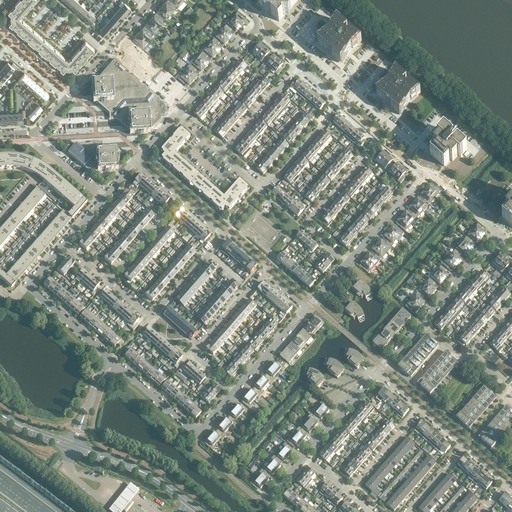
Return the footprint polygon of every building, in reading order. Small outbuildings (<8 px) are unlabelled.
[(24,0),(19,0),(16,3),(25,11),(30,5),(24,0)] [(270,13),(272,15),(279,22),(286,14),(291,9),(298,1),(296,0),(260,0),(258,3),(265,10),(267,11),(268,10),(270,12),(270,13)] [(162,6),(171,14),(172,13),(171,12),(174,9),(174,10),(177,7),(172,3),(170,5),(166,1),(162,6)] [(72,8),(75,11),(81,5),(77,2),(72,8)] [(13,6),(12,8),(21,16),(21,15),(24,12),(25,11),(16,3),(15,5),(13,6)] [(124,3),(120,7),(127,13),(130,9),(124,3)] [(75,11),(79,14),(84,8),(81,5),(75,11)] [(160,16),(165,21),(167,18),(167,17),(169,14),(171,15),(171,14),(162,6),(158,10),(162,14),(160,16)] [(120,7),(117,11),(123,17),(127,13),(120,7)] [(10,10),(8,13),(11,16),(10,17),(10,18),(10,19),(11,20),(11,21),(12,21),(9,25),(11,27),(13,28),(14,29),(22,20),(21,20),(19,18),(21,16),(12,8),(10,10)] [(79,14),(82,17),(88,11),(84,8),(79,14)] [(82,17),(86,21),(91,15),(88,11),(82,17)] [(117,11),(113,15),(119,21),(123,17),(117,11)] [(232,18),(231,19),(241,28),(245,23),(241,20),(243,17),(238,13),(235,16),(236,16),(233,19),(232,18)] [(86,21),(90,24),(95,18),(91,15),(86,21)] [(113,15),(110,19),(116,25),(119,21),(113,15)] [(150,19),(160,28),(160,27),(159,25),(162,22),(163,23),(165,21),(160,16),(158,18),(154,15),(150,19)] [(110,19),(106,23),(112,29),(116,25),(110,19)] [(148,29),(153,34),(155,32),(156,32),(160,28),(150,19),(146,24),(150,27),(148,29)] [(228,24),(226,26),(231,31),(233,29),(237,32),(241,28),(231,19),(227,24),(228,24)] [(22,20),(14,29),(15,30),(19,34),(27,25),(25,23),(24,22),(22,20)] [(331,55),(341,64),(341,63),(346,55),(347,56),(352,48),(360,41),(338,21),(330,34),(319,44),(318,43),(318,44),(328,52),(327,53),(331,56),(331,55)] [(106,23),(103,28),(109,33),(112,29),(106,23)] [(27,25),(19,34),(24,38),(33,29),(32,29),(27,25)] [(220,32),(219,33),(229,41),(233,36),(229,33),(231,31),(226,26),(223,29),(224,30),(222,33),(220,32)] [(109,33),(103,28),(99,32),(105,37),(109,33)] [(138,33),(148,41),(149,40),(147,39),(150,36),(151,37),(153,34),(148,29),(146,32),(142,28),(138,33)] [(33,29),(24,38),(26,40),(28,42),(30,43),(38,34),(34,30),(33,29)] [(136,43),(141,47),(143,45),(144,45),(148,41),(138,33),(134,37),(138,41),(136,43)] [(216,37),(214,40),(219,44),(221,42),(225,45),(229,41),(219,33),(218,34),(220,35),(217,38),(216,37)] [(38,34),(30,43),(32,45),(34,47),(36,49),(44,40),(41,37),(38,34)] [(167,34),(161,41),(162,41),(163,43),(169,36),(167,34)] [(44,40),(36,49),(38,50),(40,52),(42,54),(50,45),(44,40)] [(208,45),(208,46),(217,54),(221,50),(217,46),(219,44),(214,40),(212,42),(212,43),(210,46),(208,45)] [(80,48),(89,56),(89,55),(91,53),(93,52),(94,50),(93,48),(85,42),(81,46),(80,48)] [(50,45),(42,54),(44,55),(45,57),(47,59),(55,50),(55,49),(54,48),(50,45)] [(257,58),(265,49),(261,45),(257,49),(255,47),(250,52),(253,54),(254,53),(257,56),(256,57),(257,58)] [(205,50),(202,53),(207,58),(209,55),(213,59),(217,54),(208,46),(207,47),(208,48),(205,51),(205,50)] [(80,48),(75,53),(84,61),(85,60),(86,59),(88,57),(89,56),(80,48)] [(264,64),(268,59),(266,57),(270,53),(265,49),(257,58),(261,62),(262,62),(264,64)] [(55,50),(47,59),(49,60),(51,62),(53,64),(61,55),(55,50)] [(74,54),(70,58),(80,66),(80,65),(82,64),(83,62),(84,61),(75,53),(74,54)] [(200,55),(196,59),(205,68),(209,63),(205,60),(207,58),(202,53),(200,55)] [(61,55),(53,64),(55,65),(57,67),(58,68),(66,59),(62,55),(61,55)] [(270,70),(279,61),(274,57),(271,61),(268,59),(264,64),(266,66),(270,70)] [(66,59),(58,68),(59,69),(61,70),(63,72),(66,69),(67,70),(68,70),(69,70),(70,70),(71,70),(71,69),(72,69),(75,72),(77,69),(79,67),(80,66),(70,58),(70,59),(68,61),(66,59)] [(192,64),(190,66),(195,71),(197,69),(201,72),(205,68),(196,59),(192,64)] [(92,90),(92,95),(93,95),(93,103),(97,103),(105,110),(110,110),(122,120),(122,125),(129,131),(130,135),(137,134),(137,135),(143,135),(143,134),(150,133),(150,129),(151,129),(169,109),(139,83),(139,81),(132,75),(128,75),(128,72),(114,60),(96,82),(92,83),(92,90)] [(238,62),(236,65),(244,71),(246,73),(250,69),(249,68),(251,65),(246,61),(244,63),(241,61),(239,63),(238,62)] [(275,73),(278,76),(282,71),(280,69),(283,65),(279,61),(270,70),(271,71),(274,74),(275,73)] [(8,63),(4,67),(11,72),(14,69),(16,71),(18,68),(13,63),(11,65),(8,63)] [(235,68),(233,69),(240,75),(244,71),(236,65),(234,67),(235,68)] [(185,72),(184,73),(194,81),(198,77),(194,73),(195,71),(190,66),(188,69),(189,70),(186,73),(185,72)] [(4,67),(0,71),(7,76),(11,72),(4,67)] [(231,71),(229,73),(236,80),(240,75),(233,69),(232,71),(231,71)] [(18,80),(26,87),(32,80),(24,73),(18,80)] [(179,80),(184,84),(186,82),(190,86),(194,81),(184,73),(180,77),(181,78),(179,80)] [(227,76),(226,78),(234,85),(238,81),(236,80),(229,73),(226,76),(227,76)] [(391,82),(384,88),(385,89),(377,95),(377,96),(386,104),(386,105),(390,108),(390,107),(400,116),(400,115),(408,103),(419,93),(397,73),(391,82)] [(223,79),(221,82),(230,89),(234,85),(226,78),(224,80),(223,79)] [(260,82),(266,88),(270,84),(263,78),(260,82)] [(26,87),(30,91),(36,84),(32,80),(26,87)] [(254,85),(256,86),(263,92),(266,88),(260,82),(258,81),(254,85)] [(291,87),(297,93),(305,85),(302,82),(302,83),(300,81),(297,84),(295,82),(291,87)] [(218,87),(225,93),(226,94),(230,89),(221,82),(219,84),(220,85),(218,87)] [(30,91),(34,94),(40,87),(36,84),(30,91)] [(297,93),(301,97),(308,89),(307,87),(305,85),(297,93)] [(253,91),(259,96),(263,92),(256,86),(253,91)] [(34,94),(38,98),(44,91),(40,87),(34,94)] [(215,89),(212,92),(220,98),(221,100),(225,95),(217,88),(215,90),(215,89)] [(305,101),(306,101),(313,92),(311,90),(310,90),(308,89),(301,97),(305,101)] [(40,103),(42,104),(44,106),(49,101),(46,98),(49,94),(44,91),(38,98),(42,101),(40,103)] [(249,95),(256,101),(259,96),(253,91),(249,95)] [(211,95),(209,97),(216,103),(220,98),(212,92),(210,94),(211,95)] [(306,101),(310,104),(317,96),(315,95),(316,94),(313,92),(306,101)] [(245,99),(252,105),(256,101),(249,95),(245,99)] [(280,100),(286,106),(287,107),(291,102),(283,96),(280,100)] [(314,108),(315,107),(322,100),(319,97),(319,98),(317,96),(310,104),(314,108)] [(207,98),(205,100),(214,108),(217,104),(216,103),(209,97),(208,98),(207,98)] [(240,101),(248,109),(252,105),(245,99),(243,97),(240,101)] [(203,103),(202,105),(208,111),(210,112),(214,108),(205,100),(202,103),(203,103)] [(276,104),(283,110),(286,106),(280,100),(276,104)] [(322,100),(315,107),(320,111),(326,104),(324,102),(322,100)] [(235,107),(237,108),(244,114),(247,110),(239,102),(235,107)] [(35,105),(31,109),(37,114),(44,106),(42,104),(40,107),(37,105),(36,106),(35,105)] [(272,108),(281,115),(284,111),(283,110),(276,104),(272,108)] [(199,106),(197,109),(205,115),(208,111),(202,105),(200,107),(199,106)] [(233,112),(240,118),(244,114),(237,108),(233,112)] [(269,112),(276,118),(277,119),(281,115),(272,108),(269,112)] [(37,114),(31,109),(28,112),(29,114),(28,115),(33,120),(37,114)] [(194,114),(201,120),(205,115),(197,109),(195,111),(196,112),(194,114)] [(17,114),(17,123),(23,122),(23,118),(26,118),(25,110),(22,111),(22,113),(17,114)] [(110,110),(108,110),(110,112),(110,120),(121,119),(110,110)] [(230,116),(237,122),(240,118),(233,112),(230,116)] [(265,116),(272,122),(276,118),(269,112),(265,116)] [(299,117),(301,119),(308,125),(312,120),(303,113),(299,117)] [(225,119),(233,126),(237,122),(230,116),(229,115),(225,119)] [(262,120),(268,126),(272,122),(265,116),(262,120)] [(333,122),(337,126),(344,119),(341,117),(339,116),(333,122)] [(222,124),(229,130),(233,126),(225,119),(222,124)] [(301,119),(298,123),(304,129),(308,125),(301,119)] [(337,126),(342,130),(348,123),(346,122),(346,121),(344,119),(337,126)] [(257,126),(264,132),(267,127),(261,121),(257,126)] [(292,125),(294,127),(301,133),(304,129),(298,123),(296,121),(292,125)] [(342,130),(346,134),(352,127),(350,124),(349,125),(348,123),(342,130)] [(218,128),(226,135),(229,130),(222,124),(218,128)] [(253,130),(260,136),(264,132),(257,126),(253,130)] [(214,132),(222,139),(226,135),(218,128),(218,127),(214,132)] [(294,127),(290,131),(297,137),(301,133),(294,127)] [(345,136),(349,139),(356,131),(354,129),(355,129),(352,127),(346,134),(345,136)] [(213,204),(220,210),(220,209),(222,211),(225,207),(227,209),(228,209),(230,210),(239,200),(238,199),(241,196),(242,197),(248,190),(247,190),(249,188),(240,180),(225,198),(175,154),(190,137),(182,129),(180,131),(179,130),(174,137),(174,138),(171,141),(171,140),(162,151),(164,152),(163,153),(165,155),(162,158),(164,160),(170,166),(171,166),(174,169),(173,169),(180,175),(181,174),(184,177),(183,178),(190,184),(191,183),(194,186),(193,187),(200,192),(201,192),(204,195),(203,195),(210,201),(211,201),(214,203),(213,204)] [(285,133),(287,135),(294,141),(297,137),(290,131),(289,129),(285,133)] [(250,134),(256,140),(260,136),(253,130),(250,134)] [(434,146),(436,148),(430,155),(444,167),(450,160),(452,162),(458,155),(461,157),(467,150),(458,141),(457,142),(453,139),(454,138),(444,130),(438,137),(440,139),(434,146)] [(353,143),(354,142),(361,134),(358,132),(358,133),(356,131),(349,139),(353,143)] [(325,132),(321,136),(328,142),(331,138),(325,132)] [(246,138),(253,144),(256,140),(250,134),(246,138)] [(358,146),(360,148),(364,144),(362,142),(365,139),(363,137),(364,136),(361,134),(354,142),(358,146)] [(287,135),(283,139),(290,145),(294,141),(287,135)] [(321,136),(317,140),(324,146),(328,142),(321,136)] [(243,142),(249,148),(253,144),(246,138),(243,142)] [(282,140),(278,145),(285,150),(289,146),(282,140)] [(317,140),(314,144),(320,150),(324,146),(317,140)] [(84,167),(90,172),(98,171),(118,170),(117,160),(117,150),(113,150),(102,151),(102,142),(90,143),(90,144),(79,145),(78,145),(76,143),(68,153),(84,167)] [(239,146),(248,154),(251,150),(249,148),(243,142),(239,146)] [(314,144),(310,148),(317,154),(320,150),(314,144)] [(278,145),(275,149),(281,155),(285,150),(278,145)] [(235,150),(244,158),(248,154),(239,146),(235,150)] [(310,148),(306,152),(313,158),(317,154),(310,148)] [(275,149),(271,153),(278,159),(281,155),(275,149)] [(346,151),(342,155),(349,161),(353,157),(346,151)] [(303,157),(309,162),(311,164),(315,160),(313,158),(306,152),(303,157)] [(271,153),(268,157),(274,163),(278,159),(271,153)] [(379,166),(380,166),(388,157),(384,153),(380,157),(378,155),(373,160),(376,162),(377,161),(380,164),(379,166)] [(342,155),(339,159),(346,165),(349,161),(342,155)] [(0,168),(6,168),(9,168),(13,169),(16,169),(21,170),(24,171),(25,171),(32,174),(35,176),(37,177),(38,177),(40,179),(43,181),(74,209),(68,216),(63,211),(59,215),(68,223),(71,219),(72,220),(87,202),(81,197),(80,198),(51,173),(47,170),(44,168),(43,167),(40,165),(37,164),(32,161),(26,160),(21,158),(15,157),(9,157),(4,157),(0,157),(0,168)] [(268,157),(264,161),(271,167),(274,163),(268,157)] [(383,169),(387,172),(391,167),(389,165),(393,161),(388,157),(380,166),(381,167),(382,166),(384,168),(383,169)] [(302,158),(298,162),(305,168),(308,164),(302,158)] [(339,159),(335,163),(342,169),(346,165),(339,159)] [(264,161),(261,165),(267,171),(271,167),(264,161)] [(298,162),(294,166),(301,172),(305,168),(298,162)] [(335,163),(332,167),(338,173),(342,169),(335,163)] [(267,171),(261,165),(257,169),(263,175),(267,171)] [(392,177),(393,178),(402,169),(397,165),(394,169),(391,167),(387,172),(390,174),(390,173),(393,176),(392,177)] [(294,166),(291,170),(298,176),(301,172),(294,166)] [(332,167),(328,171),(335,177),(338,173),(332,167)] [(366,168),(362,172),(369,178),(373,174),(366,168)] [(398,181),(400,184),(405,179),(403,177),(406,173),(402,169),(393,178),(394,179),(395,178),(398,180),(398,181)] [(291,170),(287,174),(296,182),(299,178),(298,176),(291,170)] [(328,171),(324,175),(331,181),(335,177),(328,171)] [(362,172),(359,176),(365,182),(369,178),(362,172)] [(284,178),(290,184),(292,186),(296,182),(287,174),(284,178)] [(141,175),(136,180),(141,184),(145,179),(144,178),(141,175)] [(359,176),(355,180),(362,186),(365,182),(359,176)] [(320,181),(326,187),(330,183),(323,177),(320,181)] [(139,186),(143,189),(149,182),(150,181),(147,179),(146,180),(145,179),(141,184),(139,186)] [(137,188),(139,186),(141,184),(136,180),(132,184),(137,188)] [(355,180),(351,185),(358,190),(362,186),(355,180)] [(316,185),(323,191),(326,187),(320,181),(316,185)] [(143,189),(147,193),(153,186),(154,185),(151,182),(150,183),(149,182),(143,189)] [(38,187),(55,202),(56,200),(40,185),(38,187)] [(312,189),(319,195),(323,191),(316,185),(312,189)] [(351,185),(348,189),(355,194),(358,190),(351,185)] [(381,192),(382,193),(390,199),(392,197),(391,196),(393,194),(390,191),(392,189),(387,185),(381,192)] [(147,193),(151,196),(157,189),(158,188),(155,186),(154,187),(153,186),(147,193)] [(273,196),(275,199),(282,191),(283,190),(279,186),(271,194),(273,196)] [(426,190),(435,199),(439,194),(441,191),(436,187),(434,189),(430,186),(426,190)] [(33,192),(42,200),(45,196),(37,188),(33,192)] [(151,196),(155,200),(161,193),(162,192),(159,189),(158,191),(157,189),(151,196)] [(309,193),(315,199),(319,195),(312,189),(309,193)] [(344,193),(351,199),(355,194),(348,189),(344,193)] [(424,200),(429,205),(431,203),(435,199),(426,190),(422,195),(426,198),(424,200)] [(279,200),(280,202),(286,195),(282,191),(275,199),(278,201),(279,200)] [(303,195),(312,203),(315,199),(309,193),(307,191),(303,195)] [(30,196),(39,203),(42,200),(33,192),(30,196)] [(126,192),(122,196),(129,202),(133,198),(126,192)] [(155,200),(159,203),(165,197),(166,195),(163,193),(162,194),(161,193),(155,200)] [(382,193),(379,197),(385,203),(387,201),(387,202),(390,199),(382,193)] [(343,194),(339,198),(346,204),(350,200),(343,194)] [(281,204),(284,206),(290,199),(286,195),(280,202),(282,203),(281,204)] [(27,199),(36,207),(39,203),(30,196),(27,199)] [(122,196),(118,200),(125,206),(129,202),(122,196)] [(511,196),(509,200),(511,202),(506,209),(508,211),(502,218),(511,226),(511,196)] [(165,197),(159,203),(163,207),(169,200),(166,197),(165,197)] [(287,208),(289,209),(296,201),(292,197),(290,199),(284,206),(286,208),(287,208)] [(379,197),(375,201),(382,208),(384,205),(385,203),(379,197)] [(339,198),(336,202),(342,208),(344,209),(348,205),(346,204),(339,198)] [(24,203),(33,210),(36,207),(27,199),(24,203)] [(414,204),(424,212),(427,207),(429,205),(424,200),(422,203),(418,199),(414,204)] [(118,200),(115,204),(122,210),(125,206),(118,200)] [(290,211),(292,214),(300,205),(296,201),(289,209),(291,211),(290,211)] [(371,206),(378,211),(379,210),(380,210),(382,208),(375,201),(371,206)] [(336,202),(332,206),(339,212),(342,208),(336,202)] [(24,203),(21,206),(30,214),(33,210),(24,203)] [(115,204),(111,208),(118,214),(122,210),(115,204)] [(412,214),(417,218),(419,216),(420,216),(424,212),(414,204),(410,208),(414,212),(412,214)] [(300,205),(292,214),(295,216),(296,215),(298,217),(305,209),(300,205)] [(21,206),(18,210),(26,218),(30,214),(21,206)] [(332,206),(329,210),(335,216),(339,212),(332,206)] [(367,210),(375,216),(377,214),(376,213),(378,211),(371,206),(367,210)] [(111,208),(108,212),(115,218),(118,214),(111,208)] [(14,214),(23,221),(26,218),(18,210),(14,214)] [(147,210),(143,214),(150,221),(154,216),(147,210)] [(329,210),(325,215),(332,220),(335,216),(329,210)] [(363,214),(370,220),(372,218),(372,219),(375,216),(367,210),(363,214)] [(175,218),(180,221),(187,213),(186,213),(185,214),(181,211),(175,218)] [(108,212),(104,216),(111,222),(115,218),(108,212)] [(402,217),(412,225),(413,224),(411,223),(414,220),(415,221),(417,218),(412,214),(410,216),(406,212),(402,217)] [(180,221),(184,225),(191,217),(190,217),(189,218),(188,217),(189,216),(187,213),(180,221)] [(11,217),(20,225),(23,221),(14,214),(11,217)] [(143,214),(140,218),(147,225),(150,221),(143,214)] [(59,215),(56,219),(65,227),(68,223),(59,215)] [(322,224),(327,228),(333,221),(332,220),(325,215),(321,219),(324,221),(322,224)] [(358,220),(366,226),(368,224),(367,223),(369,221),(362,215),(358,220)] [(104,216),(101,220),(108,226),(111,222),(104,216)] [(8,221),(17,228),(20,225),(11,217),(8,221)] [(184,225),(188,228),(195,220),(194,220),(193,221),(192,220),(193,219),(191,217),(184,225)] [(400,227),(405,232),(407,229),(408,230),(412,225),(402,217),(398,221),(402,225),(400,227)] [(140,218),(136,223),(143,229),(147,225),(140,218)] [(56,219),(53,222),(62,230),(65,227),(56,219)] [(101,220),(97,224),(104,230),(108,226),(101,220)] [(188,228),(192,232),(199,224),(198,225),(196,224),(197,223),(195,220),(188,228)] [(355,224),(361,230),(363,228),(363,229),(366,226),(358,220),(355,224)] [(5,224),(14,232),(17,228),(8,221),(5,224)] [(53,222),(50,226),(59,234),(62,230),(53,222)] [(136,223),(133,227),(140,233),(143,229),(136,223)] [(2,228),(10,236),(14,232),(5,224),(2,228)] [(97,224),(94,228),(100,234),(104,230),(97,224)] [(192,232),(196,235),(203,228),(203,227),(202,229),(200,227),(201,226),(199,224),(192,232)] [(351,228),(358,235),(360,232),(361,230),(355,224),(351,228)] [(476,226),(472,230),(481,239),(485,234),(484,234),(481,231),(483,228),(478,224),(476,226)] [(50,226),(47,230),(56,237),(59,234),(50,226)] [(133,227),(129,231),(136,237),(140,233),(133,227)] [(0,229),(0,232),(7,239),(10,236),(2,228),(0,229)] [(94,228),(90,232),(97,239),(100,234),(94,228)] [(167,228),(163,232),(170,238),(174,234),(167,228)] [(196,235),(200,239),(206,232),(204,231),(205,230),(203,228),(196,235)] [(347,233),(354,239),(355,237),(356,238),(358,235),(351,228),(347,233)] [(389,232),(398,241),(399,240),(400,240),(403,237),(401,236),(404,233),(399,229),(397,231),(393,228),(389,232)] [(47,230),(44,233),(52,241),(56,237),(47,230)] [(468,235),(466,238),(471,242),(473,240),(477,243),(481,239),(472,230),(468,235)] [(129,231),(125,235),(132,241),(136,237),(129,231)] [(90,232),(86,237),(93,243),(97,239),(90,232)] [(163,232),(160,236),(167,242),(170,238),(163,232)] [(206,232),(200,239),(204,243),(210,236),(206,232)] [(295,240),(299,243),(306,235),(302,232),(295,240)] [(387,242),(392,247),(394,244),(393,243),(396,240),(397,242),(398,241),(389,232),(385,237),(389,240),(387,242)] [(44,233),(40,237),(49,245),(52,241),(44,233)] [(343,237),(351,244),(353,241),(352,240),(354,239),(347,233),(343,237)] [(125,235),(122,239),(129,245),(132,241),(125,235)] [(303,247),(304,246),(310,239),(306,235),(299,243),(303,247)] [(160,236),(156,240),(163,246),(167,242),(160,236)] [(40,237),(37,240),(46,248),(49,245),(40,237)] [(86,237),(83,241),(90,247),(93,243),(86,237)] [(339,242),(346,247),(348,245),(348,246),(351,244),(343,237),(339,242)] [(464,239),(460,244),(469,252),(473,248),(473,247),(469,244),(471,242),(466,238),(464,240),(464,239)] [(122,239),(118,243),(125,249),(129,245),(122,239)] [(304,246),(308,249),(314,243),(310,239),(304,246)] [(37,240),(34,244),(43,252),(46,248),(37,240)] [(156,240),(153,244),(160,250),(163,246),(156,240)] [(90,247),(83,241),(79,245),(86,251),(89,247),(90,247)] [(233,245),(229,241),(222,249),(226,253),(233,245)] [(377,246),(386,254),(390,249),(392,247),(387,242),(385,245),(381,241),(377,246)] [(118,243),(115,247),(122,253),(125,249),(118,243)] [(308,249),(312,253),(318,246),(314,243),(308,249)] [(34,244),(31,248),(40,255),(43,252),(34,244)] [(153,244),(149,248),(156,254),(160,250),(153,244)] [(456,249),(455,251),(460,255),(462,253),(465,256),(466,257),(469,252),(460,244),(456,248),(456,249)] [(226,253),(230,256),(237,249),(233,245),(226,253)] [(188,246),(185,251),(192,257),(195,253),(188,246)] [(375,256),(380,260),(382,258),(383,258),(386,254),(377,246),(373,250),(377,254),(375,256)] [(115,247),(111,251),(118,257),(122,253),(115,247)] [(31,248),(28,251),(37,259),(40,255),(31,248)] [(149,248),(146,252),(153,259),(156,254),(149,248)] [(230,256),(234,260),(241,252),(237,249),(230,256)] [(28,251),(25,255),(33,262),(37,259),(28,251)] [(111,251),(108,255),(115,261),(118,257),(111,251)] [(185,251),(181,255),(188,261),(192,257),(185,251)] [(277,260),(281,264),(287,257),(289,255),(285,251),(277,260)] [(452,253),(448,257),(458,266),(462,261),(461,260),(458,258),(460,255),(455,251),(453,253),(452,253)] [(146,252),(142,256),(149,263),(153,259),(146,252)] [(234,260),(238,263),(245,256),(241,252),(234,260)] [(365,259),(375,267),(379,263),(378,262),(380,260),(375,256),(373,258),(369,254),(365,259)] [(25,255),(22,258),(30,266),(33,262),(25,255)] [(104,259),(111,265),(115,261),(108,255),(107,255),(108,255),(104,259)] [(181,255),(178,259),(185,265),(188,261),(181,255)] [(324,259),(331,265),(335,261),(328,255),(324,259)] [(142,256),(138,261),(145,267),(149,263),(142,256)] [(238,263),(243,267),(249,259),(245,256),(238,263)] [(493,266),(497,269),(506,260),(501,256),(498,260),(495,258),(491,263),(493,265),(493,266)] [(281,264),(285,267),(291,261),(287,257),(281,264)] [(443,265),(448,269),(450,267),(453,270),(454,270),(458,266),(448,257),(447,258),(449,259),(446,262),(445,262),(443,265)] [(22,258),(18,262),(27,270),(30,266),(22,258)] [(64,262),(71,268),(72,267),(71,267),(75,264),(68,258),(64,262)] [(318,262),(327,269),(331,265),(324,259),(322,258),(318,262)] [(178,259),(174,263),(181,269),(185,265),(178,259)] [(243,267),(247,270),(253,263),(249,259),(243,267)] [(363,269),(368,274),(370,271),(371,272),(375,267),(365,259),(361,263),(365,267),(363,269)] [(502,273),(504,275),(509,270),(507,268),(510,264),(506,260),(497,269),(502,273)] [(138,261),(135,265),(142,271),(145,267),(138,261)] [(285,267),(289,271),(295,264),(291,261),(285,267)] [(18,262),(15,266),(24,273),(27,270),(18,262)] [(61,266),(68,272),(71,268),(64,262),(61,266)] [(314,266),(323,274),(327,269),(318,262),(314,266)] [(174,263),(170,267),(177,273),(181,269),(174,263)] [(247,270),(251,274),(257,267),(253,263),(247,270)] [(216,270),(209,264),(205,268),(213,274),(216,270)] [(289,271),(293,274),(299,268),(295,264),(289,271)] [(135,265),(131,269),(138,275),(142,271),(135,265)] [(15,266),(12,269),(21,277),(24,273),(15,266)] [(57,270),(64,276),(68,272),(61,266),(57,270)] [(439,268),(435,273),(444,281),(448,276),(444,273),(446,271),(441,266),(439,268)] [(170,267),(167,271),(174,277),(177,273),(170,267)] [(293,274),(297,278),(304,270),(300,267),(299,268),(293,274)] [(213,274),(205,268),(202,272),(209,278),(213,274)] [(12,269),(9,273),(18,280),(21,277),(12,269)] [(131,269),(128,273),(135,279),(138,275),(131,269)] [(297,278),(301,282),(308,274),(304,270),(297,278)] [(76,277),(81,281),(87,274),(82,271),(76,277)] [(167,271),(163,275),(170,281),(174,277),(167,271)] [(209,278),(202,272),(198,276),(206,283),(209,278)] [(481,272),(477,276),(484,282),(488,278),(489,279),(490,277),(491,276),(487,272),(484,275),(481,272)] [(6,276),(9,279),(15,284),(18,280),(9,273),(6,276)] [(135,279),(128,273),(124,277),(131,283),(134,279),(135,279)] [(431,277),(429,280),(434,284),(436,282),(440,285),(444,281),(435,273),(431,277)] [(0,278),(5,284),(9,279),(6,276),(3,274),(0,278)] [(81,281),(85,285),(91,278),(87,274),(81,281)] [(308,274),(301,282),(306,285),(312,277),(308,274)] [(163,275),(160,279),(167,285),(170,281),(163,275)] [(206,283),(198,276),(195,280),(202,287),(206,283)] [(306,285),(310,289),(318,279),(314,276),(312,277),(306,285)] [(412,276),(406,283),(407,284),(409,286),(415,279),(412,276)] [(477,276),(474,280),(482,288),(486,284),(484,282),(477,276)] [(43,286),(48,290),(55,281),(50,277),(43,286)] [(85,285),(89,288),(95,281),(91,278),(85,285)] [(155,282),(156,283),(163,289),(167,285),(160,279),(158,278),(155,282)] [(9,279),(5,284),(11,289),(15,284),(9,279)] [(202,287),(195,280),(191,284),(198,291),(202,287)] [(424,285),(423,286),(432,294),(436,290),(436,289),(432,286),(434,284),(429,280),(427,282),(428,283),(425,286),(424,285)] [(474,280),(470,285),(476,291),(478,292),(482,288),(474,280)] [(48,290),(52,293),(59,285),(55,281),(48,290)] [(91,294),(94,296),(98,291),(96,288),(99,285),(95,281),(89,288),(93,292),(91,294)] [(372,299),(372,298),(372,297),(372,295),(372,294),(371,292),(371,291),(370,290),(369,288),(368,287),(367,286),(361,281),(362,282),(358,284),(364,296),(366,299),(366,298),(372,295),(372,297),(372,298),(372,299)] [(238,289),(230,282),(227,287),(234,293),(238,289)] [(156,283),(153,287),(159,293),(163,289),(156,283)] [(258,290),(262,294),(269,286),(268,287),(264,283),(258,290)] [(362,298),(364,296),(358,284),(357,283),(352,290),(360,296),(362,298)] [(198,291),(191,284),(187,288),(195,295),(198,291)] [(52,293),(56,297),(63,289),(59,285),(52,293)] [(470,285),(466,289),(473,295),(476,291),(470,285)] [(262,294),(266,297),(272,290),(271,289),(272,288),(269,286),(262,294)] [(420,290),(417,293),(423,298),(425,295),(428,298),(429,299),(432,294),(423,286),(422,287),(423,288),(421,291),(420,290)] [(153,287),(149,291),(156,298),(159,293),(153,287)] [(234,293),(227,287),(223,291),(231,297),(234,293)] [(195,295),(187,288),(184,292),(191,299),(195,295)] [(498,292),(500,294),(507,299),(511,295),(502,288),(498,292)] [(56,297),(60,301),(68,293),(63,289),(56,297)] [(266,297),(270,301),(276,294),(275,293),(276,292),(273,289),(272,290),(266,297)] [(466,289),(462,294),(469,299),(473,295),(466,289)] [(100,298),(104,301),(110,295),(106,291),(103,294),(100,292),(96,298),(98,300),(100,298)] [(156,298),(149,291),(149,292),(145,296),(152,302),(156,298)] [(231,297),(223,291),(220,295),(227,301),(231,297)] [(191,299),(184,292),(180,296),(188,303),(191,299)] [(60,301),(65,305),(72,297),(68,293),(60,301)] [(270,301),(274,304),(280,297),(279,296),(280,295),(277,293),(276,294),(270,301)] [(415,295),(411,299),(421,308),(425,303),(424,302),(421,300),(423,298),(417,293),(415,295)] [(458,298),(465,304),(467,306),(471,301),(469,299),(462,294),(458,298)] [(497,298),(503,304),(507,299),(500,294),(497,298)] [(104,301),(108,305),(114,298),(110,295),(104,301)] [(227,301),(220,295),(216,299),(223,305),(227,301)] [(491,300),(493,302),(500,308),(503,304),(497,298),(494,295),(491,300)] [(188,303),(180,296),(177,301),(184,307),(188,303)] [(274,304),(278,308),(284,301),(283,300),(284,299),(281,296),(280,298),(280,297),(274,304)] [(65,305),(69,308),(76,300),(72,297),(65,305)] [(108,305),(112,309),(118,302),(114,298),(108,305)] [(223,305),(216,299),(212,303),(220,309),(223,305)] [(405,307),(411,311),(413,309),(416,311),(417,312),(421,308),(411,299),(410,300),(412,301),(409,304),(408,304),(405,307)] [(457,299),(453,303),(462,311),(466,307),(457,299)] [(69,308),(73,312),(80,304),(76,300),(69,308)] [(250,300),(246,305),(253,311),(257,306),(250,300)] [(282,311),(284,309),(288,305),(287,304),(288,302),(285,300),(284,301),(278,308),(282,311)] [(112,309),(116,312),(122,306),(118,302),(112,309)] [(364,321),(365,321),(365,319),(364,318),(364,316),(364,315),(363,313),(363,312),(362,310),(361,309),(360,308),(359,307),(357,305),(354,302),(353,303),(354,303),(350,305),(356,317),(358,320),(359,320),(358,320),(364,317),(364,318),(364,320),(364,321)] [(489,306),(496,312),(500,308),(493,302),(489,306)] [(220,309),(212,303),(209,307),(216,313),(220,309)] [(453,303),(450,308),(458,316),(462,311),(453,303)] [(73,312),(78,316),(85,308),(80,304),(73,312)] [(354,320),(356,317),(350,305),(350,304),(349,305),(350,305),(344,311),(351,317),(354,320)] [(246,305),(243,309),(250,315),(253,311),(246,305)] [(288,305),(284,309),(289,313),(293,308),(288,305)] [(486,305),(483,310),(485,311),(491,317),(495,313),(486,305)] [(116,312),(120,316),(126,309),(122,306),(116,312)] [(173,311),(169,307),(163,315),(167,318),(173,311)] [(216,313),(209,307),(205,311),(213,318),(216,313)] [(450,308),(446,312),(455,320),(458,316),(450,308)] [(79,318),(84,322),(91,313),(87,309),(79,318)] [(120,316),(124,320),(130,313),(126,309),(120,316)] [(243,309),(239,313),(246,319),(250,315),(243,309)] [(284,309),(282,311),(280,314),(284,318),(289,313),(284,309)] [(403,310),(397,317),(405,324),(411,317),(403,310)] [(177,315),(173,311),(167,318),(171,322),(177,315)] [(213,318),(205,311),(202,315),(209,322),(213,318)] [(485,311),(481,315),(488,321),(491,317),(485,311)] [(446,312),(442,316),(451,324),(455,320),(446,312)] [(84,322),(88,325),(95,317),(91,313),(84,322)] [(124,320),(129,323),(135,316),(130,313),(124,320)] [(239,313),(236,317),(242,323),(246,319),(239,313)] [(479,314),(476,318),(484,325),(488,321),(481,315),(479,314)] [(181,318),(177,315),(171,322),(175,326),(181,318)] [(209,322),(202,315),(198,319),(199,320),(200,321),(202,323),(205,326),(209,322)] [(133,327),(131,329),(133,331),(138,325),(136,323),(139,320),(135,316),(129,323),(133,327)] [(442,316),(438,321),(445,326),(447,328),(451,324),(442,316)] [(88,325),(93,329),(100,321),(95,317),(88,325)] [(236,317),(232,321),(239,327),(242,323),(236,317)] [(316,317),(310,324),(318,331),(323,324),(316,317)] [(397,317),(391,324),(399,331),(405,324),(397,317)] [(186,322),(181,318),(175,326),(179,329),(186,322)] [(472,322),(481,329),(484,325),(476,318),(472,322)] [(271,319),(267,324),(275,330),(277,328),(276,327),(278,325),(271,319)] [(93,329),(97,333),(104,325),(100,321),(93,329)] [(232,321),(228,325),(235,331),(239,327),(232,321)] [(445,326),(438,321),(434,325),(441,331),(445,326)] [(190,325),(186,322),(179,329),(183,333),(190,325)] [(472,322),(469,326),(477,334),(481,329),(472,322)] [(264,328),(270,334),(272,332),(273,333),(275,330),(267,324),(264,328)] [(304,330),(312,337),(318,331),(310,324),(304,330)] [(391,324),(385,330),(393,337),(399,331),(391,324)] [(97,333),(101,337),(108,329),(104,325),(97,333)] [(194,329),(190,325),(183,333),(187,336),(194,329)] [(228,325),(225,329),(232,335),(234,332),(235,331),(228,325)] [(465,330),(467,332),(473,338),(477,334),(469,326),(465,330)] [(260,332),(267,339),(270,336),(269,335),(270,334),(264,328),(260,332)] [(101,337),(106,341),(113,332),(108,329),(101,337)] [(143,336),(147,339),(153,333),(149,329),(146,332),(143,330),(139,336),(141,338),(143,336)] [(198,333),(194,329),(187,336),(191,340),(198,333)] [(225,329),(221,333),(228,339),(232,335),(225,329)] [(504,329),(501,333),(507,339),(509,340),(511,337),(511,335),(504,329)] [(304,330),(299,337),(306,344),(312,337),(304,330)] [(385,330),(379,337),(387,344),(393,337),(385,330)] [(106,341),(110,344),(117,336),(113,332),(106,341)] [(260,332),(256,336),(263,342),(264,341),(265,341),(267,339),(260,332)] [(467,332),(463,336),(470,342),(473,338),(467,332)] [(147,339),(151,343),(157,336),(153,333),(147,339)] [(221,333),(218,337),(224,343),(228,339),(221,333)] [(501,333),(497,337),(504,343),(507,339),(501,333)] [(422,340),(435,351),(439,346),(438,346),(426,335),(422,340)] [(456,341),(462,347),(465,344),(466,346),(470,342),(463,336),(462,335),(456,341)] [(117,336),(110,344),(114,348),(117,345),(120,347),(124,342),(117,336)] [(151,343),(155,347),(161,340),(157,336),(151,343)] [(256,336),(252,341),(260,347),(262,345),(261,344),(263,342),(256,336)] [(218,337),(214,341),(221,347),(224,343),(218,337)] [(299,337),(293,343),(301,350),(306,344),(299,337)] [(379,337),(374,343),(382,350),(387,344),(379,337)] [(497,337),(494,341),(500,347),(504,343),(497,337)] [(155,347),(159,350),(165,343),(161,340),(155,347)] [(418,344),(431,356),(435,351),(422,340),(418,344)] [(214,341),(211,345),(217,351),(221,347),(214,341)] [(260,347),(252,341),(248,345),(255,351),(257,349),(258,350),(260,347)] [(490,345),(499,353),(503,349),(500,347),(494,341),(490,345)] [(159,350),(164,354),(170,347),(165,343),(159,350)] [(293,343),(287,350),(295,357),(301,350),(293,343)] [(124,357),(129,361),(136,352),(131,348),(133,345),(131,344),(125,351),(127,353),(124,357)] [(414,349),(427,360),(431,356),(418,344),(414,349)] [(211,345),(207,349),(214,355),(217,351),(211,345)] [(246,345),(242,350),(251,357),(253,355),(252,354),(254,352),(246,345)] [(164,354),(168,357),(174,351),(170,347),(164,354)] [(347,356),(350,357),(362,363),(364,359),(365,359),(364,359),(361,356),(360,355),(359,354),(358,353),(357,352),(356,352),(355,351),(354,350),(353,350),(352,350),(351,349),(349,349),(348,349),(347,350),(346,350),(347,350),(348,350),(349,350),(350,350),(347,356),(347,355),(347,356)] [(410,353),(423,365),(427,360),(414,349),(410,353)] [(242,350),(238,354),(246,361),(248,359),(249,360),(251,357),(242,350)] [(281,357),(289,364),(295,357),(287,350),(281,357)] [(168,357),(172,361),(178,354),(174,351),(168,357)] [(129,361),(133,364),(140,356),(136,352),(129,361)] [(445,352),(441,357),(454,368),(458,364),(445,352)] [(406,358),(419,369),(423,365),(410,353),(406,358)] [(176,365),(174,367),(177,369),(181,363),(179,361),(182,358),(178,354),(172,361),(176,365)] [(235,358),(236,359),(243,366),(246,363),(245,363),(246,361),(238,354),(235,358)] [(133,364),(137,368),(144,360),(140,356),(133,364)] [(349,363),(354,367),(357,370),(363,363),(363,364),(363,363),(362,363),(350,357),(347,361),(349,363)] [(441,357),(437,361),(450,373),(454,368),(441,357)] [(402,362),(408,368),(415,373),(419,369),(406,358),(402,362)] [(236,359),(232,364),(239,370),(240,368),(241,368),(243,366),(236,359)] [(327,365),(331,367),(342,373),(344,368),(345,369),(342,366),(340,365),(339,364),(338,363),(337,362),(336,361),(335,361),(334,360),(333,360),(332,359),(331,359),(330,359),(328,359),(327,359),(326,359),(326,360),(327,360),(328,359),(329,359),(330,360),(328,365),(327,365)] [(137,368),(141,372),(149,364),(144,360),(137,368)] [(437,361),(433,366),(446,377),(450,373),(437,361)] [(274,363),(270,367),(278,374),(281,370),(283,372),(286,369),(281,364),(279,363),(278,362),(276,364),(274,363)] [(398,367),(404,372),(408,368),(402,362),(398,367)] [(141,372),(146,376),(153,368),(149,364),(141,372)] [(183,371),(187,374),(193,367),(189,364),(186,367),(183,365),(179,371),(181,373),(183,371)] [(232,364),(228,368),(236,374),(238,372),(237,371),(239,370),(232,364)] [(433,366),(429,370),(442,382),(446,377),(433,366)] [(187,374),(191,378),(197,371),(193,367),(187,374)] [(268,374),(266,376),(274,382),(277,379),(275,377),(278,374),(270,367),(266,372),(268,374)] [(329,372),(334,377),(337,379),(343,373),(342,373),(331,367),(327,371),(329,372)] [(146,376),(150,380),(157,371),(153,368),(146,376)] [(236,374),(228,368),(225,372),(231,378),(233,376),(234,377),(236,374)] [(404,372),(411,378),(415,373),(408,368),(404,372)] [(308,375),(311,377),(323,382),(324,378),(325,379),(325,378),(322,376),(320,374),(319,373),(318,373),(318,372),(317,371),(316,370),(314,370),(313,369),(312,369),(311,369),(310,369),(309,369),(307,369),(306,369),(306,370),(306,369),(307,369),(308,369),(310,369),(311,369),(308,375)] [(429,370),(425,375),(438,386),(442,382),(429,370)] [(150,380),(154,383),(162,375),(157,371),(150,380)] [(191,378),(195,382),(201,375),(197,371),(191,378)] [(162,375),(154,383),(159,387),(166,379),(162,375)] [(201,375),(195,382),(199,385),(205,378),(201,375)] [(421,379),(428,385),(434,391),(438,386),(425,375),(421,379)] [(263,376),(258,381),(266,387),(269,384),(271,386),(274,382),(266,376),(265,378),(263,376)] [(310,383),(315,387),(317,389),(323,383),(324,383),(323,382),(311,377),(308,380),(309,382),(310,383)] [(417,384),(424,390),(428,385),(421,379),(417,384)] [(161,389),(165,393),(172,385),(168,381),(161,389)] [(256,387),(254,389),(262,396),(265,393),(263,391),(266,387),(258,381),(254,386),(256,387)] [(165,393),(169,397),(177,388),(172,385),(165,393)] [(213,385),(209,390),(216,396),(220,391),(213,385)] [(428,385),(424,390),(426,392),(425,393),(431,397),(433,392),(434,391),(428,385)] [(480,391),(493,402),(497,398),(484,386),(480,391)] [(169,397),(174,400),(181,392),(177,388),(169,397)] [(251,390),(247,394),(254,401),(257,397),(259,399),(262,396),(254,389),(253,391),(251,390)] [(380,402),(383,399),(389,393),(384,389),(376,399),(380,402)] [(209,390),(206,394),(212,400),(216,396),(209,390)] [(476,395),(489,407),(493,402),(480,391),(476,395)] [(174,400),(178,404),(185,396),(181,392),(174,400)] [(383,399),(387,403),(393,397),(389,393),(383,399)] [(202,398),(208,404),(212,400),(206,394),(202,398)] [(243,403),(250,409),(253,406),(251,404),(254,401),(247,394),(242,399),(244,401),(243,403)] [(472,400),(485,411),(489,407),(476,395),(472,400)] [(178,404),(182,408),(189,400),(185,396),(178,404)] [(385,405),(389,409),(391,406),(397,400),(393,397),(387,403),(385,405)] [(182,408),(187,412),(194,403),(189,400),(182,408)] [(391,406),(395,410),(401,404),(397,400),(391,406)] [(468,404),(481,416),(485,411),(472,400),(468,404)] [(318,409),(326,416),(330,411),(328,409),(330,407),(322,401),(319,404),(321,406),(318,409)] [(187,412),(191,415),(198,407),(194,403),(187,412)] [(363,407),(369,413),(371,414),(375,410),(367,403),(363,407)] [(237,405),(233,409),(240,416),(244,412),(246,414),(248,411),(241,404),(239,407),(237,405)] [(394,411),(398,415),(405,407),(401,404),(395,410),(394,411)] [(464,409),(477,420),(481,416),(468,404),(464,409)] [(511,410),(506,406),(502,411),(511,419),(511,410)] [(198,407),(191,415),(195,419),(201,413),(197,409),(198,407)] [(359,411),(366,417),(369,413),(363,407),(359,411)] [(405,407),(398,415),(402,419),(409,411),(405,407)] [(231,416),(230,418),(237,424),(239,421),(237,419),(240,416),(233,409),(230,414),(231,416)] [(310,414),(318,421),(320,419),(321,421),(326,416),(318,409),(315,413),(313,411),(310,414)] [(460,413),(467,419),(473,425),(477,420),(464,409),(460,413)] [(355,416),(362,422),(366,417),(359,411),(355,416)] [(511,419),(502,411),(498,415),(511,427),(511,425),(511,419)] [(461,422),(463,424),(467,419),(460,413),(460,414),(454,418),(460,423),(461,422)] [(306,423),(314,429),(318,425),(316,423),(318,421),(310,414),(307,418),(309,419),(306,423)] [(498,415),(495,420),(507,431),(511,427),(498,415)] [(351,420),(358,426),(362,422),(355,416),(351,420)] [(226,418),(222,423),(229,429),(232,426),(234,427),(237,424),(230,418),(228,420),(226,418)] [(463,424),(469,429),(473,425),(467,419),(463,424)] [(348,424),(354,430),(358,426),(351,420),(348,424)] [(382,424),(384,426),(391,432),(395,427),(386,420),(382,424)] [(495,420),(491,424),(503,435),(507,431),(495,420)] [(419,434),(426,426),(422,422),(415,431),(419,434)] [(220,429),(218,431),(225,438),(228,434),(226,433),(229,429),(222,423),(218,427),(220,429)] [(298,428),(306,434),(308,432),(310,434),(314,429),(306,423),(303,426),(301,425),(298,428)] [(344,429),(350,435),(354,430),(348,424),(344,429)] [(491,424),(487,429),(500,440),(503,435),(491,424)] [(381,430),(387,436),(391,432),(384,426),(381,430)] [(423,438),(430,429),(426,426),(419,434),(423,438)] [(294,436),(302,443),(306,438),(304,436),(306,434),(298,428),(296,431),(297,433),(294,436)] [(427,441),(434,433),(430,429),(423,438),(427,441)] [(483,433),(489,439),(496,444),(500,440),(487,429),(483,433)] [(343,430),(339,434),(345,440),(349,436),(343,430)] [(377,434),(384,440),(387,436),(381,430),(377,434)] [(214,432),(210,436),(217,443),(220,439),(222,441),(225,438),(218,431),(216,434),(214,432)] [(431,445),(438,436),(434,433),(427,441),(431,445)] [(479,438),(485,443),(489,439),(483,433),(479,438)] [(339,434),(335,439),(342,444),(345,440),(339,434)] [(373,438),(380,444),(384,440),(377,434),(373,438)] [(206,445),(213,451),(216,448),(214,446),(217,443),(210,436),(206,441),(208,443),(206,445)] [(287,441),(294,448),(296,446),(298,447),(302,443),(294,436),(291,440),(289,438),(287,441)] [(435,448),(442,440),(438,436),(431,445),(435,448)] [(370,442),(377,448),(380,444),(373,438),(370,442)] [(335,439),(331,443),(338,449),(339,450),(343,446),(342,444),(335,439)] [(407,439),(404,442),(412,449),(415,445),(407,439)] [(489,439),(485,443),(488,445),(487,446),(492,451),(495,445),(496,444),(489,439)] [(364,445),(373,452),(377,448),(370,442),(368,440),(364,445)] [(441,450),(446,444),(442,440),(435,448),(439,452),(441,450)] [(404,442),(401,446),(409,452),(412,449),(404,442)] [(284,448),(281,451),(289,458),(293,453),(291,451),(293,449),(285,443),(282,447),(284,448)] [(331,443),(327,447),(334,453),(338,449),(331,443)] [(441,450),(445,454),(451,447),(446,444),(441,450)] [(401,446),(398,449),(406,456),(409,452),(401,446)] [(327,447),(324,451),(330,457),(334,453),(327,447)] [(365,447),(362,452),(368,457),(372,453),(365,447)] [(398,449),(395,452),(403,459),(406,456),(398,449)] [(360,450),(357,455),(365,462),(368,457),(362,452),(360,450)] [(276,453),(273,456),(281,463),(283,461),(285,463),(289,458),(281,451),(278,455),(276,453)] [(330,457),(324,451),(320,456),(326,462),(330,457)] [(395,452),(392,456),(400,462),(403,459),(395,452)] [(357,455),(353,459),(361,466),(365,462),(357,455)] [(272,462),(269,465),(277,471),(281,467),(279,465),(281,463),(273,456),(270,460),(272,462)] [(392,456),(389,459),(397,466),(400,462),(392,456)] [(428,457),(425,461),(433,467),(436,464),(428,457)] [(462,469),(468,462),(463,458),(463,459),(462,461),(461,461),(458,465),(462,469)] [(349,463),(351,464),(357,470),(361,466),(353,459),(349,463)] [(389,459),(386,463),(394,469),(397,466),(389,459)] [(425,461),(422,464),(430,471),(433,467),(425,461)] [(466,472),(472,466),(468,462),(462,469),(466,472)] [(265,466),(262,470),(269,476),(271,474),(273,476),(277,471),(269,465),(267,463),(265,466)] [(386,463),(384,466),(391,472),(394,469),(386,463)] [(351,464),(347,468),(354,474),(357,470),(351,464)] [(422,464),(419,468),(427,474),(430,471),(422,464)] [(384,466),(381,469),(388,476),(391,472),(384,466)] [(470,476),(476,469),(472,466),(466,472),(470,476)] [(346,467),(340,474),(348,480),(354,474),(347,468),(346,467)] [(419,468),(416,471),(424,477),(427,474),(419,468)] [(305,473),(311,479),(315,475),(308,469),(305,473)] [(381,469),(378,473),(385,479),(388,476),(381,469)] [(472,481),(480,473),(476,469),(470,476),(468,478),(472,481)] [(260,475),(258,478),(265,485),(269,480),(267,478),(269,476),(262,470),(258,473),(260,475)] [(416,471),(414,474),(421,481),(424,477),(416,471)] [(301,477),(309,485),(310,486),(314,482),(311,479),(305,473),(301,477)] [(378,473),(375,476),(382,482),(385,479),(378,473)] [(476,485),(478,483),(484,476),(480,473),(472,481),(476,485)] [(414,474),(411,478),(418,484),(421,481),(414,474)] [(449,475),(446,479),(453,485),(456,482),(449,475)] [(375,476),(372,479),(379,486),(382,482),(375,476)] [(478,483),(482,487),(488,480),(484,476),(478,483)] [(297,482),(305,489),(309,485),(301,477),(297,482)] [(253,480),(250,483),(257,490),(259,488),(261,489),(265,485),(258,478),(255,482),(253,480)] [(411,478),(408,481),(415,487),(418,484),(411,478)] [(372,479),(369,483),(376,489),(379,486),(372,479)] [(446,479),(443,482),(450,489),(453,485),(446,479)] [(482,487),(486,490),(492,484),(488,480),(482,487)] [(408,481),(405,484),(412,491),(415,487),(408,481)] [(443,482),(440,485),(447,492),(450,489),(443,482)] [(373,493),(378,497),(381,494),(376,489),(369,483),(366,486),(371,491),(372,492),(373,493)] [(124,511),(126,511),(133,504),(130,502),(139,491),(130,484),(108,510),(110,511),(121,511),(123,511),(124,511)] [(324,496),(325,495),(331,488),(326,484),(319,493),(324,496)] [(405,484),(402,488),(409,494),(412,491),(405,484)] [(440,485),(437,489),(444,495),(447,492),(440,485)] [(325,495),(329,498),(335,492),(331,488),(325,495)] [(402,488),(399,491),(406,498),(409,494),(402,488)] [(437,489),(434,492),(442,499),(444,495),(437,489)] [(284,497),(288,501),(294,494),(290,490),(284,497)] [(399,491),(396,494),(403,501),(406,498),(399,491)] [(288,501),(292,504),(300,496),(295,492),(294,494),(288,501)] [(327,500),(331,504),(333,502),(339,495),(335,492),(329,498),(327,500)] [(434,492),(431,496),(439,502),(442,499),(434,492)] [(396,494),(393,498),(400,504),(403,501),(396,494)] [(470,494),(467,497),(475,504),(478,500),(470,494)] [(333,502),(331,504),(336,508),(343,499),(339,495),(333,502)] [(503,505),(509,498),(505,495),(499,502),(503,505)] [(292,504),(297,508),(304,500),(300,496),(292,504)] [(390,501),(385,496),(381,500),(394,511),(397,508),(390,501)] [(431,496),(428,499),(436,506),(439,502),(431,496)] [(467,497),(464,501),(472,507),(475,504),(467,497)] [(393,498),(390,501),(397,508),(400,504),(393,498)] [(507,509),(511,503),(511,501),(509,498),(503,505),(507,509)] [(428,499),(425,502),(433,509),(436,506),(428,499)] [(297,508),(301,511),(308,504),(304,500),(297,508)] [(464,501),(461,504),(469,511),(472,507),(464,501)] [(346,511),(351,506),(347,502),(339,511),(340,511),(346,511)] [(425,502),(422,506),(428,511),(430,511),(433,509),(425,502)]
